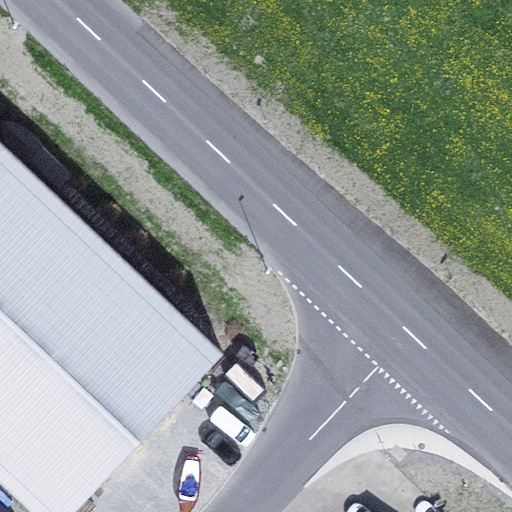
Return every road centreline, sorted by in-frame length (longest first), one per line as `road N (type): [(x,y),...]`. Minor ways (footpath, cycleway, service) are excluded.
road 1 (primary): [(411,336),(55,0)]
road 2 (unclassified): [(247,511),(411,336)]
road 3 (primary): [(511,431),(411,336)]
